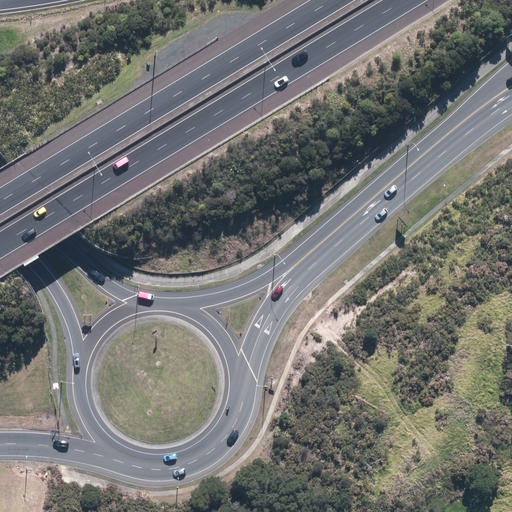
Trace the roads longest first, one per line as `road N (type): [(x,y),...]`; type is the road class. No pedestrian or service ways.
road 1 (motorway): [(402,0),(0,246)]
road 2 (motorway): [(0,202),(332,0)]
road 3 (secondary): [(295,265),(511,87)]
road 4 (secondary): [(240,377),(227,427),(187,460),(161,465),(111,450)]
road 5 (secondary): [(12,211),(94,283),(146,303)]
road 6 (secondary): [(83,352),(12,211)]
road 7 (secondary): [(295,265),(240,377)]
